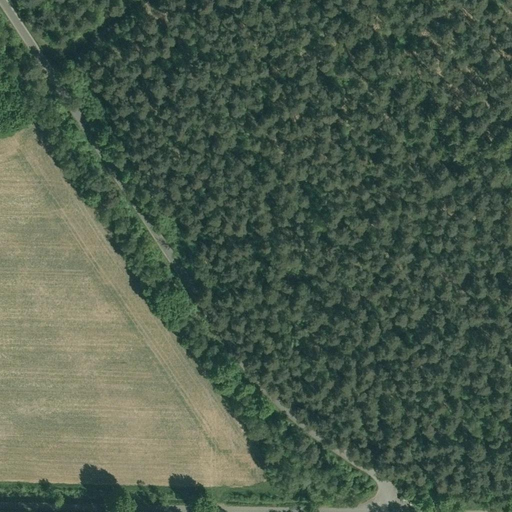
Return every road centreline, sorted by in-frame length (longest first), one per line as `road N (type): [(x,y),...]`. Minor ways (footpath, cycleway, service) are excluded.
road 1 (unclassified): [(0,4),(237,363),(280,411),(383,479),(392,511)]
road 2 (unclassified): [(0,506),(260,511)]
road 3 (track): [(159,0),(46,76)]
